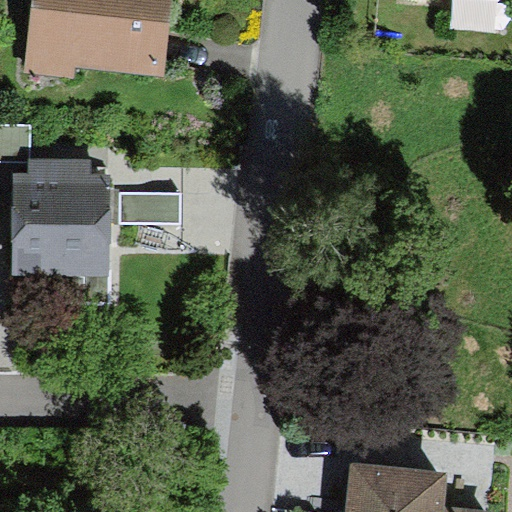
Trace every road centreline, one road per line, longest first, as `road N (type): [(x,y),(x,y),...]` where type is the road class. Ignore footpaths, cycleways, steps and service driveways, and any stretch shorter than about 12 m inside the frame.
road 1 (residential): [(290,0),(253,399)]
road 2 (residential): [(0,399),(253,399)]
